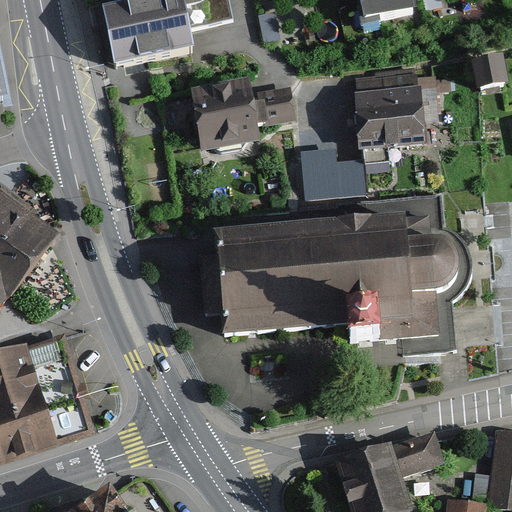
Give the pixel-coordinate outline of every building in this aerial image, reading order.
[(201,0),(105,0),(114,44),(206,26),(201,0)] [(408,21),(403,0),(345,0),(351,32),(408,21)] [(501,61),(475,67),(481,93),(507,88),(501,61)] [(250,83),(191,93),(201,156),(261,146),(250,83)] [(291,89),(262,94),(268,128),(297,123),(291,89)] [(413,90),(348,96),(354,152),(418,145),(413,90)] [(321,193),(366,192),(365,158),(320,160),(321,193)] [(0,304),(48,240),(0,204),(0,304)] [(350,346),(441,338),(437,294),(445,291),(452,286),(457,277),(457,267),(456,258),(451,248),(442,243),(431,241),(429,218),(214,237),(216,258),(200,260),(202,289),(205,318),(221,317),(223,340),(349,330),(350,346)] [(0,459),(89,430),(60,340),(0,359),(0,459)] [(435,438),(336,469),(350,511),(412,511),(403,482),(445,469),(435,438)] [(511,511),(511,440),(497,439),(492,511),(497,511),(511,511)] [(126,511),(108,487),(72,511),(126,511)]
